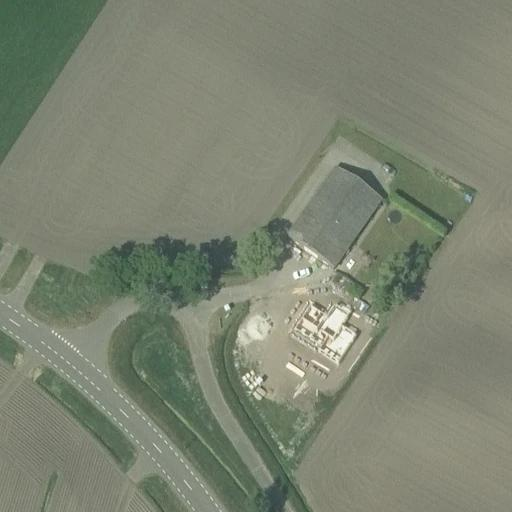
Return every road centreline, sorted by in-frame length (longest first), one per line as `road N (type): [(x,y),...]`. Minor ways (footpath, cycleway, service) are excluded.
road 1 (tertiary): [(203,511),(70,366),(0,315)]
road 2 (unknown): [(70,366),(125,311),(309,288)]
